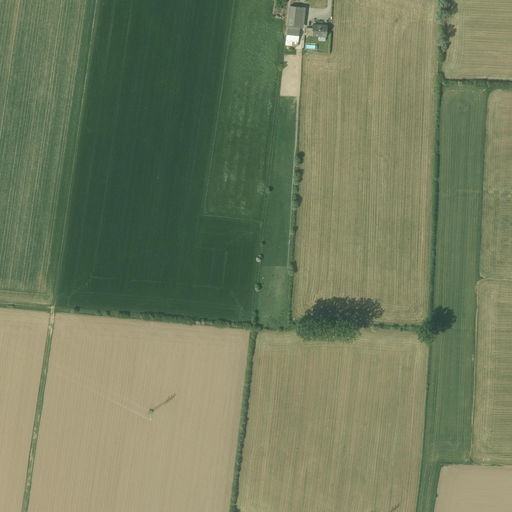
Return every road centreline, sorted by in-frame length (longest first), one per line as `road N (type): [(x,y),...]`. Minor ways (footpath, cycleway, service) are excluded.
road 1 (track): [(22,511),(97,0)]
road 2 (track): [(0,302),(272,324)]
